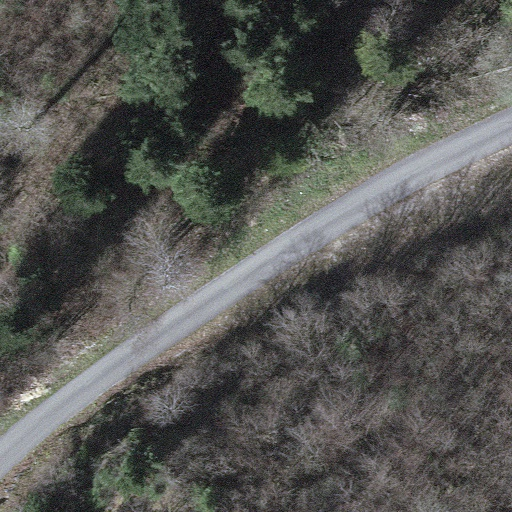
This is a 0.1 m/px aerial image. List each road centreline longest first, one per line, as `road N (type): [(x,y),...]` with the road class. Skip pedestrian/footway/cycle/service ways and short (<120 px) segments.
road 1 (track): [(511,122),(278,246),(136,340),(0,446)]
road 2 (track): [(360,197),(511,176)]
